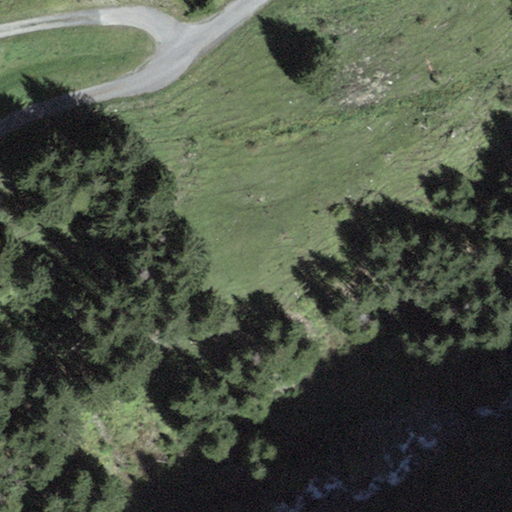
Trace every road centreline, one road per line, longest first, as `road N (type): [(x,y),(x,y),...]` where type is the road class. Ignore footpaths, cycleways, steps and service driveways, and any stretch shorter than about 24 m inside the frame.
road 1 (track): [(184,48),(122,88),(0,125)]
road 2 (track): [(0,26),(138,15),(184,48)]
